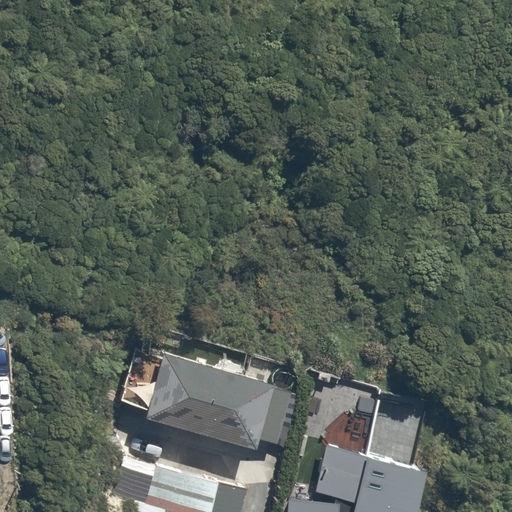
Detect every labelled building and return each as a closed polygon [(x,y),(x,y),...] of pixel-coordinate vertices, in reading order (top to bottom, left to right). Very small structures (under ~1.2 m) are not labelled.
[(263,380),(264,376),(155,346),(137,410),(247,440),(249,432),(270,438),(285,386),(263,380)] [(341,511),(402,511),(414,461),(410,460),(360,449),(321,440),(310,487),(330,492),(346,495),(341,511)] [(241,511),(248,488),(221,481),(222,478),(177,466),(129,454),(118,498),(166,511),(165,511),(241,511)] [(341,511),(346,495),(330,492),(328,499),(332,499),(331,511),(341,511)] [(328,499),(285,496),(283,511),(331,511),(332,499),(328,499)]
